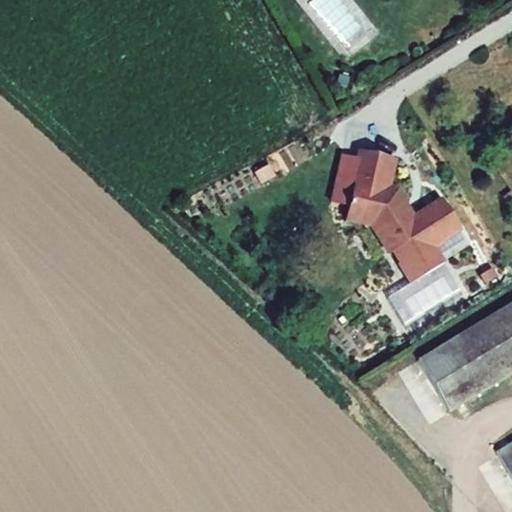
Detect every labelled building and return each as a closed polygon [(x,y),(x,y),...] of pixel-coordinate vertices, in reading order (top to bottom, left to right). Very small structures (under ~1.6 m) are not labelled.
[(397,191),(388,188),(395,160),(359,151),(357,158),(355,166),(360,167),(357,181),(352,180),(351,187),(334,183),(330,203),(348,207),(345,220),(371,226),(389,255),(393,253),(399,263),(398,264),(411,284),(443,265),(442,262),(433,249),(444,242),(443,240),(460,229),(441,200),(413,218),(409,213),(408,213),(404,207),(406,205),(397,191)] [(357,158),(341,155),(334,183),(351,187),(352,180),(357,181),(360,167),(355,166),(357,158)] [(254,173),(259,183),(273,176),(268,166),(254,173)] [(508,210),(511,207),(511,195),(503,202),(508,210)] [(442,262),(470,245),(460,229),(443,240),(444,242),(433,249),(442,262)] [(511,303),(417,361),(448,412),(511,373),(511,303)] [(511,446),(497,456),(511,480),(511,446)]
